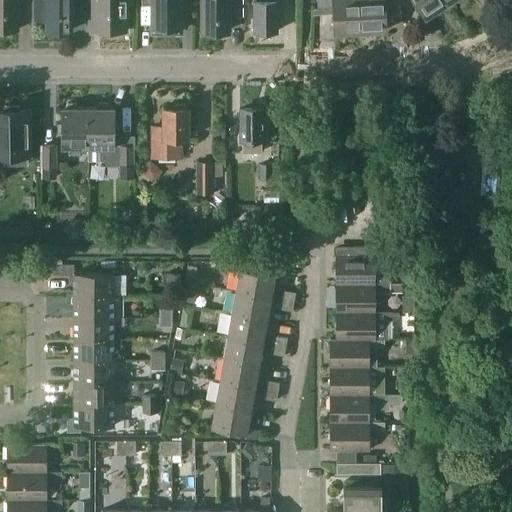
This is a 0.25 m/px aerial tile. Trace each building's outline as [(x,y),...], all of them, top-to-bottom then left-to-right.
[(0,0),(0,29),(17,30),(17,14),(19,14),(19,4),(17,4),(17,0),(0,0)] [(46,0),(47,30),(72,30),(71,0),(46,0)] [(86,0),(87,30),(127,30),(127,5),(134,5),(133,0),(86,0)] [(152,4),(152,30),(160,30),(163,33),(167,33),(170,33),(173,30),(181,30),(181,0),(142,0),(142,4),(152,4)] [(202,0),(202,30),(203,30),(203,34),(217,34),(217,30),(229,30),(229,7),(243,7),(243,0),(202,0)] [(253,0),(254,30),(278,30),(277,0),(253,0)] [(360,31),(358,0),(317,0),(317,7),(332,7),(334,32),(360,31)] [(358,0),(360,31),(386,29),(385,4),(399,3),(397,0),(358,0)] [(397,0),(399,3),(403,0),(414,0),(425,16),(447,2),(445,0),(397,0)] [(0,155),(4,156),(28,156),(30,155),(29,109),(19,110),(19,105),(1,106),(1,110),(0,109),(0,155)] [(62,146),(88,146),(88,108),(62,108),(62,146)] [(88,108),(88,146),(88,160),(105,160),(105,156),(114,156),(114,146),(113,113),(113,108),(88,108)] [(163,108),(163,123),(152,123),(153,158),(185,157),(185,151),(185,139),(187,138),(187,113),(187,108),(163,108)] [(239,109),(239,113),(239,140),(243,140),(243,152),(261,152),(261,140),(265,140),(265,125),(263,125),(263,113),(263,109),(239,109)] [(338,142),(338,170),(354,170),(354,142),(338,142)] [(43,145),(43,177),(55,177),(55,145),(43,145)] [(120,145),(120,177),(133,177),(133,145),(120,145)] [(213,194),(213,161),(196,161),(196,193),(213,194)] [(150,162),(141,172),(150,179),(154,178),(159,174),(158,169),(150,162)] [(271,164),(260,164),(260,179),(271,179),(271,164)] [(90,237),(131,237),(131,225),(90,225),(90,237)] [(16,226),(16,240),(32,240),(32,226),(16,226)] [(336,256),(336,284),(390,283),(390,256),(336,256)] [(236,290),(271,297),(275,274),(241,268),(236,290)] [(74,273),(74,295),(115,296),(115,273),(74,273)] [(168,282),(181,282),(181,273),(168,273),(168,282)] [(336,284),(336,312),(374,311),(374,293),(390,292),(390,283),(336,284)] [(402,292),(402,283),(390,283),(390,292),(402,292)] [(271,297),(236,290),(232,313),(267,319),(271,297)] [(282,290),(280,299),(294,301),(296,292),(282,290)] [(123,296),(115,296),(74,295),(74,317),(123,317),(123,296)] [(294,301),(280,299),(279,308),(293,311),(294,301)] [(160,317),(173,317),(173,309),(160,309),(160,317)] [(374,311),(336,312),(336,339),(385,339),(391,339),(390,311),(374,311)] [(263,342),(267,319),(232,313),(228,336),(263,342)] [(74,317),(74,338),(114,339),(115,325),(124,325),(124,317),(123,317),(74,317)] [(173,317),(160,317),(160,326),(173,326),(173,317)] [(274,335),(272,344),(286,346),(288,337),(274,335)] [(228,336),(224,359),(259,365),(263,342),(228,336)] [(74,338),(74,360),(114,360),(114,346),(121,346),(121,339),(114,339),(74,338)] [(330,339),(330,367),(369,366),(369,348),(385,348),(385,339),(336,339),(330,339)] [(286,346),(272,344),(271,353),(284,356),(286,346)] [(152,352),(152,360),(165,360),(165,352),(152,352)] [(255,388),(259,365),(224,359),(220,381),(255,388)] [(74,382),(114,381),(114,371),(123,371),(123,360),(114,360),(74,360),(74,382)] [(165,360),(152,360),(152,369),(165,369),(165,360)] [(385,366),(369,366),(330,367),(330,395),(385,394),(385,375),(385,366)] [(264,389),(278,391),(280,382),(266,380),(264,389)] [(74,382),(74,403),(114,403),(114,390),(125,390),(125,381),(114,381),(74,382)] [(220,381),(216,404),(250,410),(255,388),(220,381)] [(278,391),(264,389),(263,398),(276,401),(278,391)] [(330,395),(330,422),(369,421),(369,403),(385,403),(385,394),(330,395)] [(144,395),(144,404),(157,404),(157,395),(144,395)] [(125,403),(114,403),(74,403),(74,426),(114,426),(114,413),(125,413),(125,403)] [(157,404),(144,404),(144,412),(157,412),(157,404)] [(250,410),(216,404),(212,427),(246,433),(245,437),(257,439),(258,430),(247,428),(250,410)] [(369,421),(330,422),(330,450),(369,450),(369,431),(385,431),(385,421),(369,421)] [(126,454),(126,440),(117,440),(117,454),(126,454)] [(126,440),(126,454),(136,454),(136,440),(126,440)] [(163,454),(172,454),(172,440),(163,440),(163,454)] [(181,440),(172,440),(172,454),(181,454),(181,440)] [(208,454),(217,454),(217,440),(208,440),(208,454)] [(227,440),(217,440),(217,454),(226,454),(227,440)] [(8,472),(46,471),(46,452),(62,452),(62,443),(8,443),(8,472)] [(336,463),(336,474),(380,474),(380,463),(336,463)] [(46,471),(8,472),(8,499),(46,498),(46,480),(62,480),(62,471),(46,471)] [(89,488),(89,472),(78,472),(78,488),(89,488)] [(343,509),(330,509),(330,511),(386,511),(386,499),(381,499),(381,486),(343,486),(343,509)] [(8,499),(7,511),(46,511),(46,507),(62,507),(62,499),(46,498),(8,499)] [(261,510),(241,510),(241,511),(264,511),(270,511),(270,499),(261,499),(261,510)] [(76,500),(76,509),(89,509),(89,500),(76,500)]
